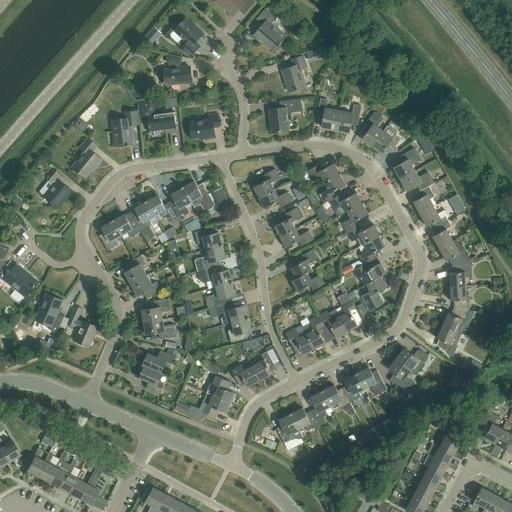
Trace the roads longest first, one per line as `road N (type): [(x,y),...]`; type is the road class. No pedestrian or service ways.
road 1 (residential): [(243,156),(325,147),(352,153),(373,170),(419,253),(415,287),(394,333),(296,385)]
road 2 (residential): [(296,385),(266,308),(259,250),(221,160)]
road 3 (residential): [(85,262),(79,227),(122,175),(221,160)]
road 4 (tertiary): [(0,148),(133,0)]
road 5 (residential): [(89,405),(116,329),(111,302),(85,262)]
road 6 (primary): [(511,104),(426,0)]
road 7 (residential): [(243,156),(243,104),(224,35)]
